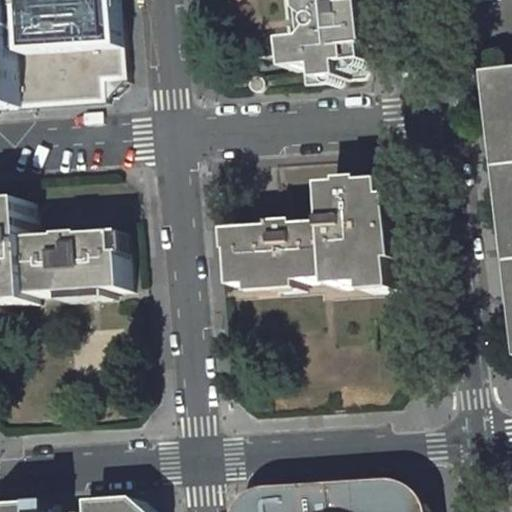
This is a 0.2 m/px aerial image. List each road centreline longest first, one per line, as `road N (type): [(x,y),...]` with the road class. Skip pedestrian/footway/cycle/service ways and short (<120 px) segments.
road 1 (residential): [(206,464),(182,133)]
road 2 (residential): [(452,113),(478,443)]
road 3 (residential): [(206,464),(478,443)]
road 4 (residential): [(182,133),(452,113)]
road 5 (residential): [(0,478),(206,464)]
road 6 (residential): [(0,148),(182,133)]
road 7 (residential): [(182,133),(169,0)]
